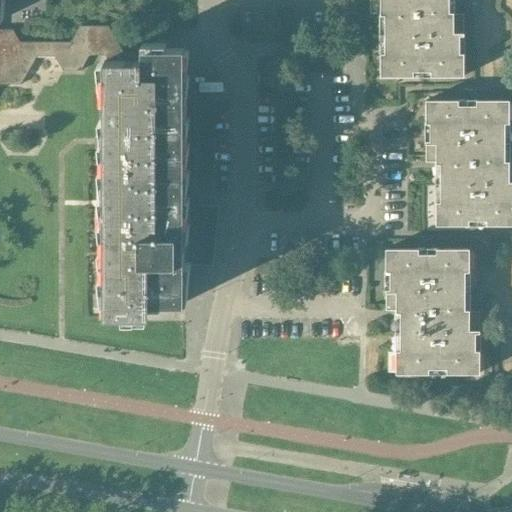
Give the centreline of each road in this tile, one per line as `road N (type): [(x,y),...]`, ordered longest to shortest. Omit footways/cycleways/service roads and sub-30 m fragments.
road 1 (residential): [(194,467),(246,219),(242,89),(210,49),(211,0)]
road 2 (secondary): [(445,511),(194,467)]
road 3 (secondary): [(194,467),(0,435)]
road 4 (secondary): [(0,477),(186,510)]
